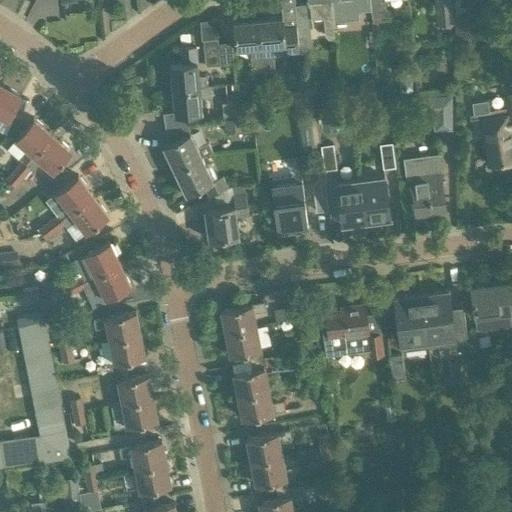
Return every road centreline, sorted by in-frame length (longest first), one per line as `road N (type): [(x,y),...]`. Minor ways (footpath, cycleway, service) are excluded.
road 1 (residential): [(172,280),(511,238)]
road 2 (residential): [(215,511),(172,280)]
road 3 (residential): [(172,280),(143,189),(74,81)]
road 4 (residential): [(74,81),(191,0)]
